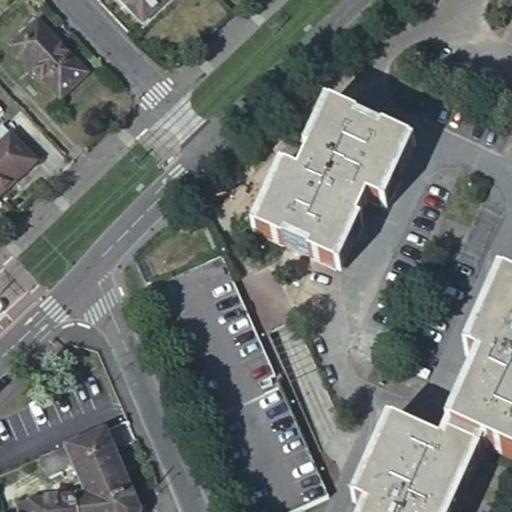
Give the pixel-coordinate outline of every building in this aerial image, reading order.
[(169,0),(123,0),(145,23),(169,0)] [(88,76),(34,17),(19,30),(25,36),(11,49),(60,101),(88,76)] [(412,146),(332,109),(301,176),(283,168),(256,230),(339,268),(368,204),(383,211),(412,146)] [(0,147),(13,136),(4,127),(0,130),(0,147)] [(0,147),(0,197),(37,162),(13,136),(0,147)] [(246,511),(304,511),(331,500),(225,258),(150,291),(246,511)] [(511,285),(502,281),(466,358),(480,364),(441,448),(391,426),(355,505),(369,511),(368,511),(460,511),(489,451),(511,461),(511,285)] [(19,511),(140,511),(133,495),(105,430),(40,459),(49,479),(74,468),(87,497),(17,504),(19,511)]
